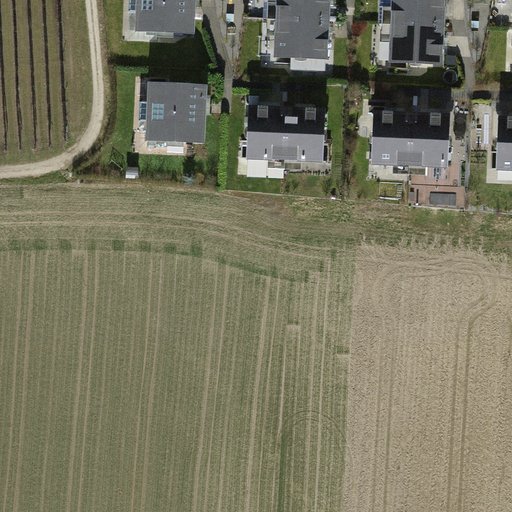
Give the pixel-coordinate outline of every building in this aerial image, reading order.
[(194,33),(195,0),(135,0),(134,31),(194,33)] [(330,0),(275,0),(273,56),(328,58),(330,0)] [(445,0),(390,0),(389,61),(443,63),(445,0)] [(204,143),(206,83),(147,81),(145,140),(204,143)] [(328,107),(251,103),(248,158),(325,162),(328,107)] [(451,113),(374,110),(371,165),(448,168),(451,113)] [(511,115),(499,115),(496,170),(511,170),(511,115)]
